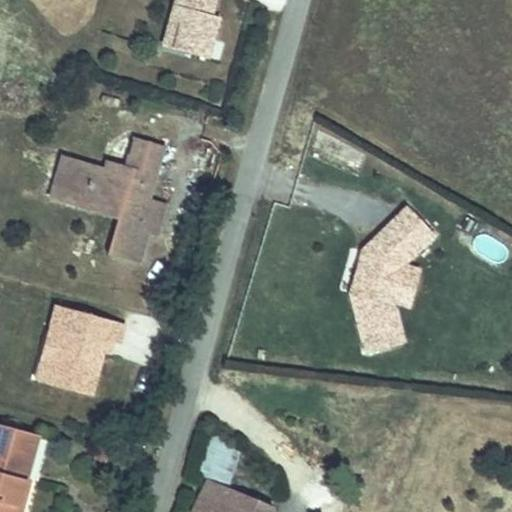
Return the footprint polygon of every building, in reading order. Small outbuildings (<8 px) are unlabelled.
[(210,61),(220,22),(211,19),(206,9),(212,7),(208,0),(177,0),(164,48),(210,61)] [(318,135),(311,159),(360,173),(367,150),(318,135)] [(58,159),(49,186),(69,192),(64,204),(84,210),(88,199),(120,208),(105,259),(127,266),(138,235),(153,239),(161,216),(145,210),(164,146),(135,138),(123,177),(58,159)] [(400,268),(401,263),(430,236),(404,208),(359,252),(355,264),(362,266),(356,284),(350,283),(346,295),(362,354),(398,345),(388,307),(390,302),(400,268)] [(475,249),(502,264),(510,250),(483,235),(475,249)] [(404,307),(415,272),(400,268),(390,302),(404,307)] [(55,306),(33,380),(91,396),(106,343),(118,347),(125,325),(55,306)] [(0,511),(20,511),(41,435),(0,423),(0,511)] [(232,486),(242,447),(210,439),(201,479),(232,486)] [(206,480),(191,511),(234,511),(242,496),(206,480)] [(267,511),(270,508),(242,496),(234,511),(267,511)]
